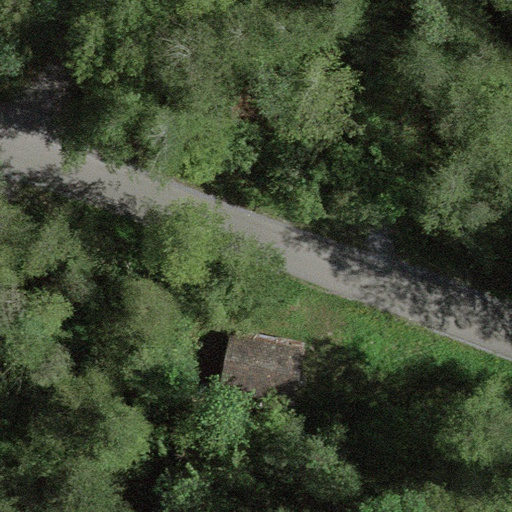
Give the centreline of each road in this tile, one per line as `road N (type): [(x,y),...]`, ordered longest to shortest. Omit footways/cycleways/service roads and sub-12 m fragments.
road 1 (unclassified): [(0,146),(511,331)]
road 2 (track): [(22,153),(97,0)]
